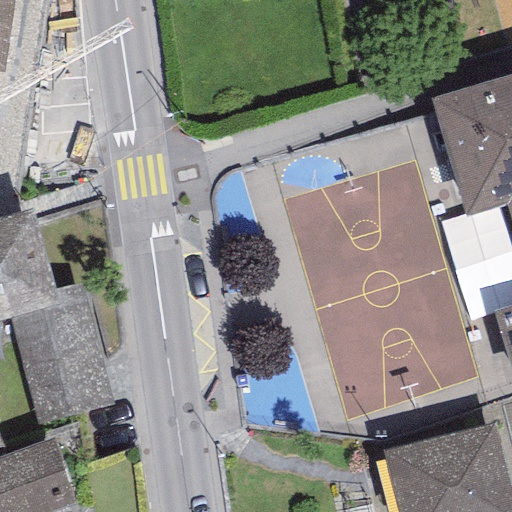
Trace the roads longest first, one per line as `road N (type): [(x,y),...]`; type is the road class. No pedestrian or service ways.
road 1 (residential): [(140,170),(511,61)]
road 2 (secondary): [(140,170),(187,511)]
road 3 (secondary): [(115,0),(140,170)]
